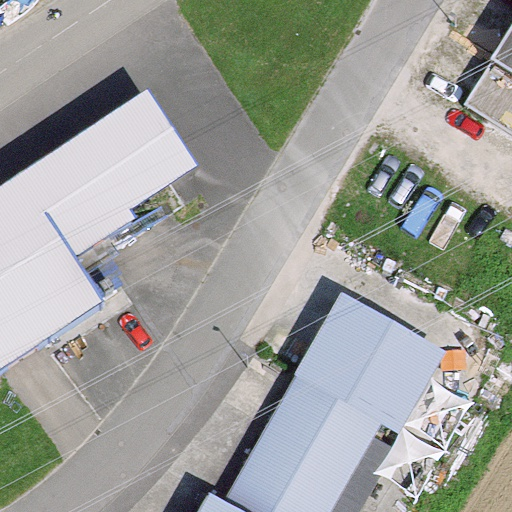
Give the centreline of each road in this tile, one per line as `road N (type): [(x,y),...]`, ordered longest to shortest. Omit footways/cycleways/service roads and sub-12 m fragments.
road 1 (unclassified): [(56,511),(175,377),(410,0)]
road 2 (unclassified): [(113,0),(0,73)]
